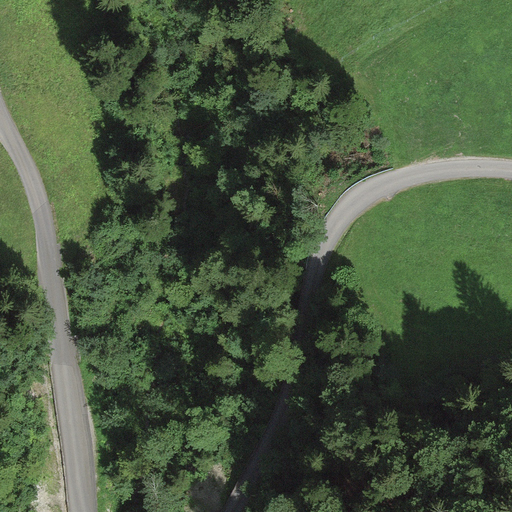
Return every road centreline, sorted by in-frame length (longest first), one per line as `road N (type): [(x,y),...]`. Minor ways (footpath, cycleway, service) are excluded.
road 1 (unclassified): [(233,511),(290,400),(324,246),(349,208),(391,180),(421,172),(511,169)]
road 2 (unclassified): [(0,110),(42,211),(82,511)]
